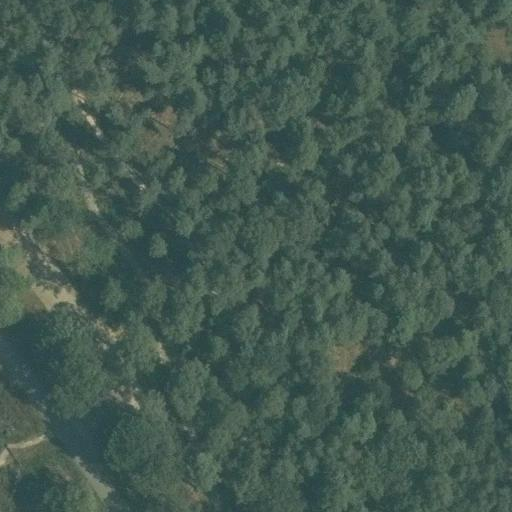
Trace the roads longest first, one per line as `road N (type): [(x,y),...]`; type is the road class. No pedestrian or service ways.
road 1 (unknown): [(216,260),(378,0)]
road 2 (unknown): [(0,462),(97,413),(168,350)]
road 3 (unclassified): [(117,511),(0,350)]
